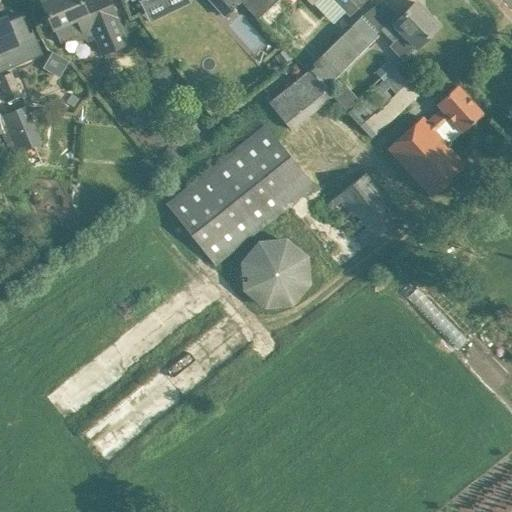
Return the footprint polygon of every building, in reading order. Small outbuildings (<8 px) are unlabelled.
[(80,0),(44,0),(42,1),(50,20),(59,41),(85,39),(85,41),(93,37),(101,55),(127,43),(112,8),(108,0),(80,0),(81,0),(80,0)] [(210,0),(225,15),(239,1),(237,0),(210,0)] [(237,0),(239,1),(257,19),(277,0),(237,0)] [(307,0),(310,3),(313,0),(331,0),(349,18),(366,0),(307,0)] [(415,2),(400,16),(394,22),(390,19),(380,28),(393,41),(388,46),(402,60),(416,46),(438,25),(415,2)] [(275,4),(261,16),(275,31),(289,19),(275,4)] [(5,17),(0,19),(0,70),(42,53),(32,30),(28,32),(21,15),(7,21),(5,17)] [(324,87),(378,35),(360,17),(312,64),(314,66),(311,69),(310,68),(308,70),(324,87)] [(383,81),(348,113),(370,137),(417,94),(396,70),(395,69),(396,69),(388,59),(374,72),(383,81)] [(309,71),(269,103),(291,129),(332,97),(324,87),(309,71)] [(0,76),(0,84),(7,100),(20,95),(10,72),(0,76)] [(446,145),(467,126),(482,113),(457,85),(436,104),(441,110),(427,123),(422,118),(388,150),(432,198),(466,167),(446,145)] [(0,126),(3,132),(1,133),(10,154),(41,142),(26,105),(0,115),(0,126)] [(188,117),(168,132),(180,147),(199,132),(188,117)] [(313,186),(264,125),(166,204),(215,265),(313,186)] [(146,154),(131,165),(142,180),(157,169),(146,154)] [(400,217),(364,173),(326,203),(362,248),(400,217)] [(72,217),(63,225),(70,233),(78,226),(72,217)] [(257,240),(239,263),(242,291),(265,308),(293,304),(308,284),(307,256),(285,239),(257,240)]
